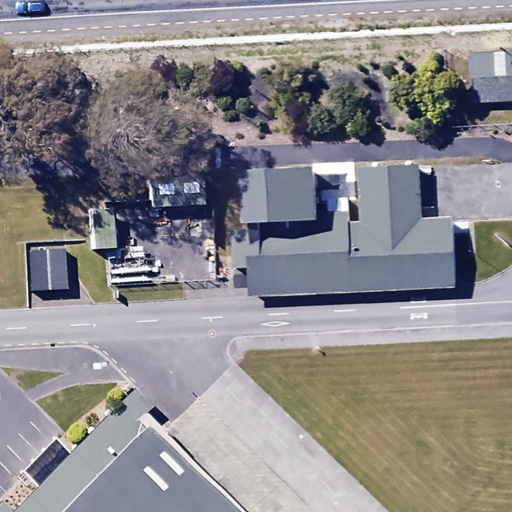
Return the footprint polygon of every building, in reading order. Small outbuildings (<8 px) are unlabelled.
[(511,58),(469,60),(471,109),(511,107),(511,58)] [(143,177),(144,206),(197,204),(196,174),(143,177)] [(310,187),(238,192),(245,304),(466,290),(459,178),(360,184),(363,221),(313,224),(310,187)] [(109,208),(84,210),(87,253),(112,251),(109,208)] [(0,511),(248,511),(145,410),(152,404),(132,386),(12,511),(1,500),(0,500),(0,511)]
